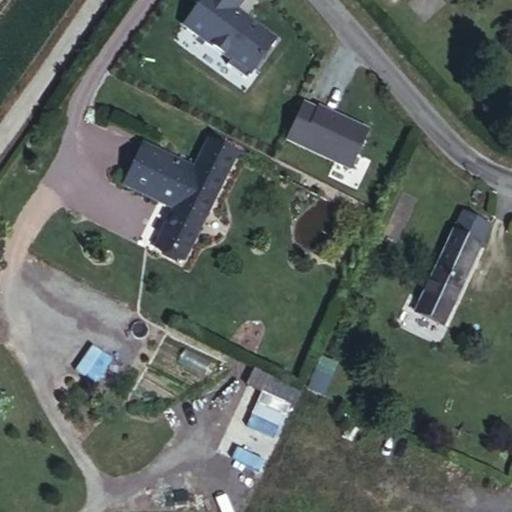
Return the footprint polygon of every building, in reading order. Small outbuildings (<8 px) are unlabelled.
[(272,35),(243,15),(241,17),(230,10),(236,0),(196,0),(180,24),(228,57),(225,62),(245,75),(272,35)] [(376,0),(386,12),(400,0),(376,0)] [(315,105),(302,99),(286,135),(351,164),(368,125),(317,102),(315,105)] [(183,259),(234,155),(205,141),(193,166),(147,144),(126,187),(172,210),(155,245),(183,259)] [(479,245),(489,226),(460,212),(451,232),(479,245)] [(440,324),(479,245),(451,232),(412,310),(440,324)] [(308,386),(327,390),(332,369),(313,365),(308,386)]
